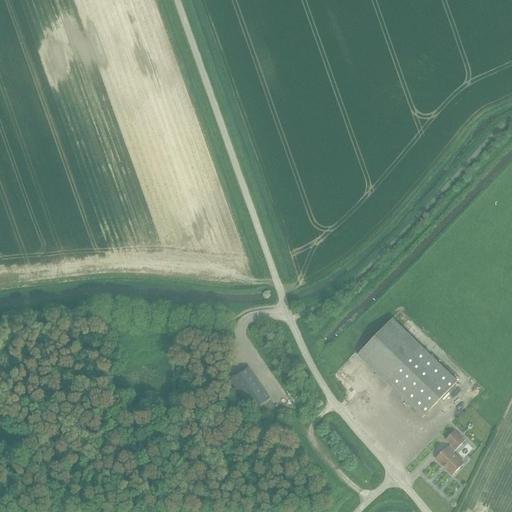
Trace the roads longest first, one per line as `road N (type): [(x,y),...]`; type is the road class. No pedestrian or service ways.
road 1 (unclassified): [(400,480),(324,385),(294,331),(180,0)]
road 2 (unknown): [(0,312),(58,296),(163,305),(213,326)]
